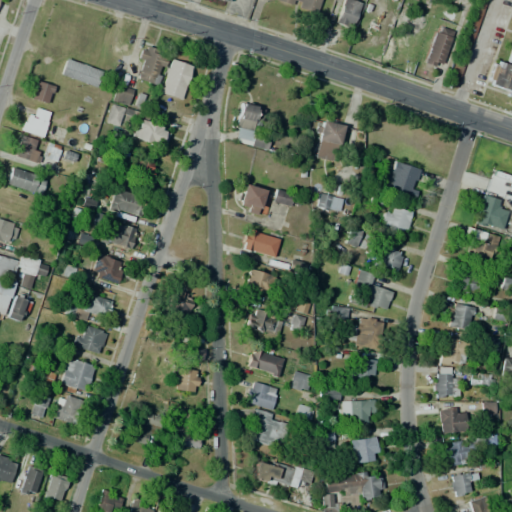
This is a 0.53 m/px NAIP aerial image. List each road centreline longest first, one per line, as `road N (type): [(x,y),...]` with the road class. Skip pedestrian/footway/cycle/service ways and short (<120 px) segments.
road 1 (residential): [(71,511),(232,34)]
road 2 (residential): [(0,425),(263,511),(425,506)]
road 3 (residential): [(426,511),(408,435),(409,338),(471,116)]
road 4 (tertiary): [(511,130),(131,3)]
road 5 (residential): [(216,496),(210,100)]
